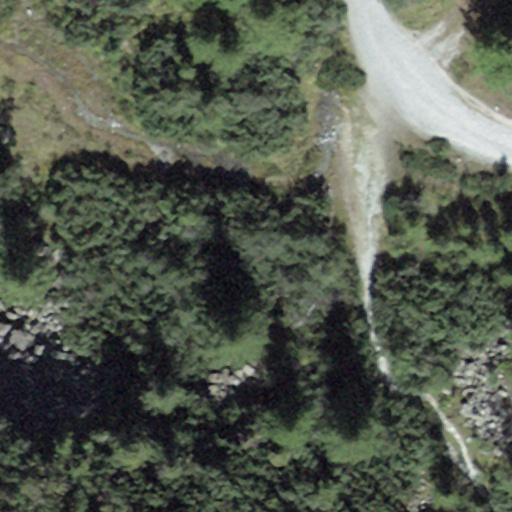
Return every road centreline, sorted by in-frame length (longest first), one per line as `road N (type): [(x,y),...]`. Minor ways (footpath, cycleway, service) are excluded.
road 1 (track): [(406,88),(358,282),(377,378),(444,468),(496,511)]
road 2 (track): [(511,144),(406,88),(372,30),(367,0)]
